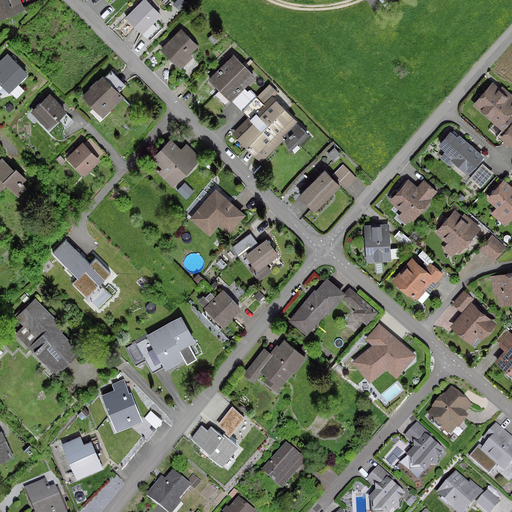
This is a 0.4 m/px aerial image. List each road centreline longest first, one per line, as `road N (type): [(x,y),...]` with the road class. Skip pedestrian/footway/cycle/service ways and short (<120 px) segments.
road 1 (residential): [(320,252),(70,0)]
road 2 (residential): [(320,252),(110,511)]
road 3 (residential): [(511,33),(322,249)]
road 4 (residential): [(450,355),(315,511)]
road 5 (residential): [(421,330),(322,249)]
